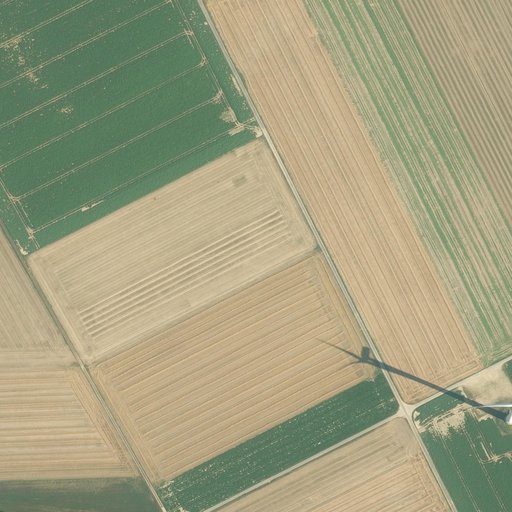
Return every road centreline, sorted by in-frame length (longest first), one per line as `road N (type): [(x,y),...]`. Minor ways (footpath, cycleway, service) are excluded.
road 1 (track): [(200,0),(457,511)]
road 2 (track): [(166,511),(0,217)]
road 3 (track): [(511,362),(221,511)]
